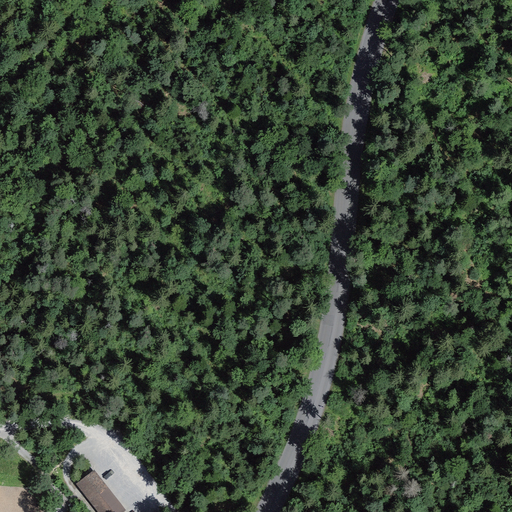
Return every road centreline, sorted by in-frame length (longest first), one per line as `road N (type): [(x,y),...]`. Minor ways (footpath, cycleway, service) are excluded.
road 1 (unclassified): [(384,0),(348,126),(323,366),(268,511)]
road 2 (unclassified): [(175,511),(116,439),(82,427),(0,428)]
